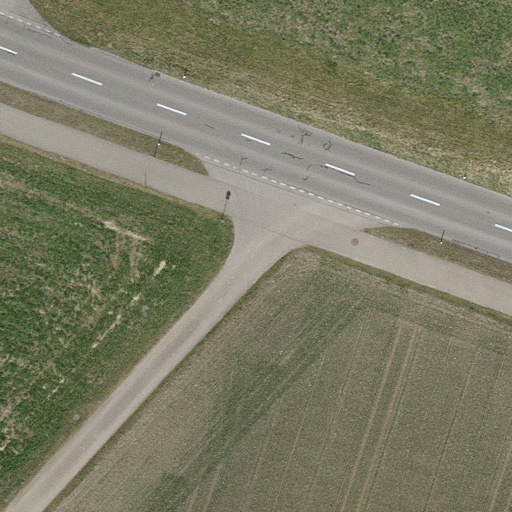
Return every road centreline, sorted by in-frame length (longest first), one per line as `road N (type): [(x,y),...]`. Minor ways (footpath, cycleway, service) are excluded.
road 1 (tertiary): [(511,237),(0,47)]
road 2 (track): [(311,167),(289,224),(252,277),(37,511)]
